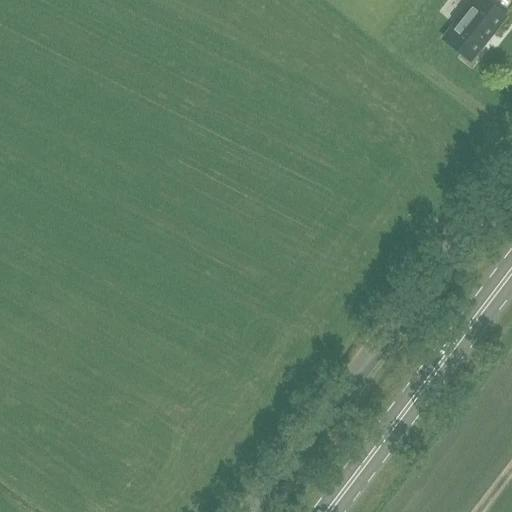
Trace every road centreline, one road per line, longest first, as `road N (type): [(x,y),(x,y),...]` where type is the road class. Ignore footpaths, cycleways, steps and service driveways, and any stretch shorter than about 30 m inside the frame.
road 1 (unclassified): [(251,511),(511,167)]
road 2 (primary): [(329,511),(511,271)]
